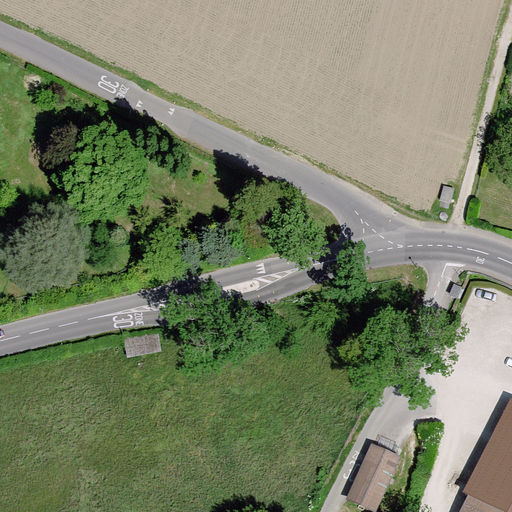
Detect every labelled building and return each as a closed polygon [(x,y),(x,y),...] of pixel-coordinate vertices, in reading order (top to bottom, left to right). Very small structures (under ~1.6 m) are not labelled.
[(445,188),(441,201),(452,204),(455,191),(445,188)] [(455,287),(451,297),(458,300),(462,290),(455,287)] [(125,339),(128,357),(162,352),(159,334),(125,339)] [(511,511),(511,408),(468,497),(475,501),(468,511),(511,511)] [(376,511),(400,462),(374,450),(350,503),(370,511),(376,511)]
